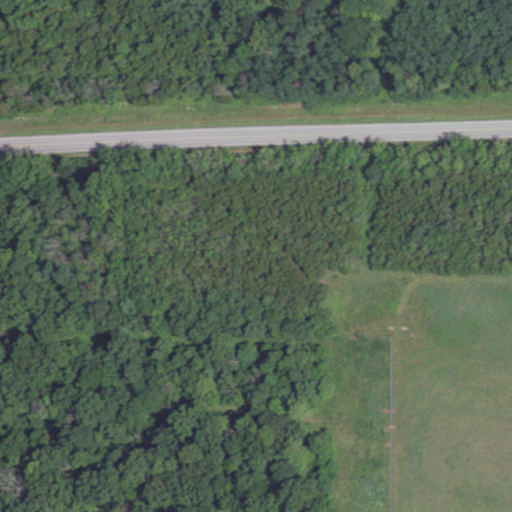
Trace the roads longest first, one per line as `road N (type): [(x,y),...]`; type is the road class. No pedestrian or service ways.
road 1 (secondary): [(511,126),(0,144)]
road 2 (track): [(347,511),(340,434),(305,412),(0,393)]
